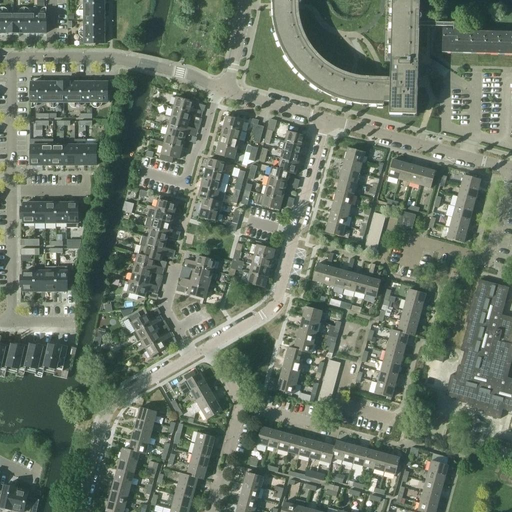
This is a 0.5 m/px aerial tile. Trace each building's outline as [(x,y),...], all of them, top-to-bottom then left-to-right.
[(104,0),(84,0),(84,22),(104,22),(104,0)] [(417,116),(418,62),(420,2),(386,1),(384,62),(390,62),(390,72),(395,72),(394,83),(389,83),(389,82),(369,81),(365,81),(361,81),(357,80),(353,79),(349,78),(345,77),(338,74),(334,72),(331,70),(328,68),(325,66),(322,63),(319,61),(316,58),(313,55),(311,51),(308,48),(306,44),(304,40),(302,36),(300,32),(299,28),(298,24),(297,20),(296,16),(295,11),(295,7),(295,2),(295,0),(271,0),(271,1),(271,5),(271,10),(272,14),(272,18),(273,23),(274,28),(275,33),(277,38),(279,43),(281,47),(283,52),(286,57),(288,60),(291,64),(293,68),(296,71),(299,74),(302,78),(306,81),(309,84),(313,87),(317,89),(321,92),(326,94),(330,96),(334,98),(339,100),(344,101),(348,102),(353,103),(358,104),(363,105),(367,105),(384,106),(384,103),(389,103),(389,115),(417,116)] [(13,14),(0,13),(0,33),(7,34),(13,34),(13,14)] [(35,14),(13,14),(13,34),(19,34),(35,34),(35,14)] [(46,14),(35,14),(35,34),(46,34),(46,14)] [(104,22),(84,22),(84,46),(95,46),(95,44),(104,44),(104,22)] [(511,33),(451,32),(451,30),(443,30),(442,36),(437,36),(436,52),(442,52),(442,53),(511,55),(511,33)] [(419,64),(419,75),(431,75),(431,64),(419,64)] [(42,103),(42,83),(31,83),(31,103),(42,103)] [(64,103),(64,83),(58,83),(42,83),(42,103),(64,103)] [(85,103),(85,83),(69,83),(64,83),(64,103),(85,103)] [(109,103),(109,92),(107,92),(107,83),(85,83),(85,103),(109,103)] [(176,98),(174,105),(173,108),(194,113),(202,115),(203,112),(193,109),(194,103),(176,98)] [(202,115),(194,113),(173,108),(171,117),(189,122),(191,117),(201,119),(202,115)] [(188,128),(189,122),(171,117),(168,126),(189,132),(197,134),(198,131),(188,128)] [(242,132),(244,122),(226,117),(223,127),(242,132)] [(254,125),(252,135),(256,136),(261,137),(264,127),(257,126),(259,121),(253,120),(252,124),(254,125)] [(267,130),(265,137),(271,138),(273,132),(275,121),(270,120),(267,130)] [(197,134),(189,132),(168,126),(166,136),(184,141),(186,135),(196,138),(197,134)] [(239,141),(242,132),(223,127),(221,136),(239,141)] [(303,147),(306,137),(287,132),(285,142),(303,147)] [(182,150),(184,141),(166,136),(164,143),(155,141),(154,145),(163,147),(163,145),(182,150)] [(237,150),(239,141),(221,136),(218,145),(237,150)] [(42,140),(31,140),(31,166),(42,166),(42,140)] [(53,140),(42,140),(42,166),(53,166),(53,146),(53,140)] [(85,141),(74,141),(74,146),(74,166),(85,166),(85,146),(85,141)] [(280,141),(277,150),(282,151),(301,156),(303,147),(285,142),(280,141)] [(163,147),(159,160),(172,164),(173,158),(179,160),(182,150),(163,145),(163,147)] [(234,160),(237,150),(218,145),(215,155),(234,160)] [(63,166),(63,146),(53,146),(53,166),(63,166)] [(74,166),(74,146),(63,146),(63,166),(74,166)] [(96,166),(96,146),(85,146),(85,166),(96,166)] [(362,164),(365,153),(348,149),(345,159),(362,164)] [(298,166),(301,156),(282,151),(280,161),(298,166)] [(359,174),(362,164),(345,159),(342,170),(359,174)] [(224,174),(226,164),(208,160),(206,169),(224,174)] [(295,176),(298,166),(280,161),(277,169),(277,170),(290,173),(290,174),(295,176)] [(399,180),(403,163),(393,161),(388,177),(399,180)] [(409,183),(414,166),(403,163),(399,180),(409,183)] [(420,186),(424,169),(414,166),(409,183),(420,186)] [(287,183),(290,174),(290,173),(277,170),(277,169),(272,168),(269,178),(287,183)] [(221,183),(224,174),(206,169),(203,178),(221,183)] [(431,189),(435,172),(424,169),(420,186),(431,189)] [(356,185),(359,174),(342,170),(340,180),(356,185)] [(478,191),(480,180),(464,176),(461,186),(478,191)] [(289,186),(298,188),(300,179),(291,177),(289,186)] [(219,192),(221,183),(203,178),(201,188),(219,193),(219,192)] [(285,192),(287,183),(269,178),(266,187),(285,192)] [(354,195),(356,185),(340,180),(337,191),(354,195)] [(475,201),(478,191),(461,186),(458,197),(475,201)] [(282,201),(285,192),(266,187),(264,196),(282,201)] [(222,203),(225,194),(219,192),(219,193),(201,188),(198,198),(203,199),(204,199),(216,202),(217,201),(222,203)] [(351,206),(354,195),(337,191),(334,201),(351,206)] [(279,211),(282,201),(264,196),(261,206),(279,211)] [(472,212),(475,201),(458,197),(455,207),(472,212)] [(220,213),(222,203),(217,201),(216,202),(204,199),(203,199),(201,208),(220,213)] [(174,215),(177,205),(158,200),(156,208),(147,205),(146,208),(174,215)] [(348,216),(351,206),(334,201),(331,212),(348,216)] [(34,224),(34,204),(23,204),(23,208),(20,208),(20,219),(23,219),(23,224),(34,224)] [(45,224),(45,204),(34,204),(34,224),(45,224)] [(56,224),(56,204),(45,204),(45,224),(56,224)] [(67,224),(67,204),(56,204),(56,224),(67,224)] [(78,204),(67,204),(67,224),(67,229),(79,229),(79,224),(81,224),(81,212),(78,212),(78,204)] [(469,223),(472,212),(455,207),(452,218),(469,223)] [(146,208),(146,210),(149,211),(147,218),(153,219),(172,224),(174,215),(146,208)] [(217,223),(220,213),(201,208),(198,218),(217,223)] [(345,227),(348,216),(331,212),(328,222),(345,227)] [(384,222),(385,217),(374,213),(372,219),(384,222)] [(411,230),(415,216),(403,213),(399,227),(411,230)] [(147,218),(144,227),(150,229),(169,234),(171,234),(179,236),(180,233),(172,231),(170,230),(172,224),(153,219),(147,218)] [(466,233),(469,223),(452,218),(450,229),(466,233)] [(382,228),(384,222),(372,219),(371,225),(382,228)] [(342,238),(345,227),(328,222),(325,233),(342,238)] [(381,234),(382,228),(371,225),(369,231),(381,234)] [(179,236),(171,234),(150,229),(148,238),(167,243),(168,237),(178,240),(179,236)] [(463,244),(466,233),(450,229),(447,239),(463,244)] [(379,240),(381,234),(369,231),(368,237),(379,240)] [(167,243),(148,238),(142,236),(139,246),(140,246),(145,247),(174,255),(175,251),(165,249),(167,243)] [(378,246),(379,240),(368,237),(366,242),(378,246)] [(81,240),(68,240),(68,249),(79,249),(81,240)] [(376,251),(378,246),(366,242),(365,248),(376,251)] [(140,246),(138,255),(143,256),(143,257),(156,260),(156,261),(158,261),(161,262),(163,256),(166,256),(173,259),(174,255),(166,253),(164,252),(145,247),(140,246)] [(272,261),(275,251),(257,246),(254,256),(272,261)] [(156,260),(143,257),(143,256),(138,255),(137,255),(135,265),(156,270),(163,272),(164,269),(154,266),(156,261),(156,260)] [(270,270),(272,261),(254,256),(252,265),(270,270)] [(197,257),(195,263),(186,260),(185,264),(213,272),(215,262),(197,257)] [(210,281),(213,272),(185,264),(184,267),(193,270),(192,276),(210,281)] [(163,272),(156,270),(135,265),(132,274),(151,279),(152,273),(162,276),(163,272)] [(267,279),(270,270),(252,265),(249,274),(267,279)] [(323,284),(327,267),(317,265),(312,281),(323,284)] [(56,292),(56,267),(45,267),(45,272),(45,292),(56,292)] [(70,283),(70,272),(67,272),(67,267),(56,267),(56,292),(67,292),(67,283),(70,283)] [(334,287),(338,270),(327,267),(323,284),(334,287)] [(344,290),(349,273),(338,270),(334,287),(344,290)] [(34,292),(34,272),(23,272),(23,276),(20,276),(20,288),(23,288),(23,292),(34,292)] [(45,272),(34,272),(34,292),(45,292),(45,272)] [(355,293),(359,276),(349,273),(344,290),(355,293)] [(149,285),(151,279),(132,274),(130,283),(158,291),(159,288),(149,285)] [(265,289),(267,279),(249,274),(247,284),(265,289)] [(208,290),(210,281),(192,276),(190,282),(181,279),(180,282),(208,290)] [(365,296),(370,279),(359,276),(355,293),(365,296)] [(376,298),(380,282),(370,279),(365,296),(376,298)] [(458,367),(456,377),(451,375),(451,376),(446,396),(460,400),(459,402),(473,406),(472,408),(486,412),(485,415),(499,419),(499,420),(500,420),(503,409),(511,411),(511,415),(511,417),(511,319),(501,316),(504,304),(507,294),(508,289),(509,289),(509,288),(508,288),(480,280),(479,281),(480,281),(477,295),(474,294),(474,295),(467,323),(469,323),(461,351),(465,352),(461,367),(458,366),(458,367)] [(205,300),(208,290),(180,282),(179,286),(188,289),(187,295),(205,300)] [(145,298),(147,292),(157,294),(158,291),(130,283),(127,293),(130,294),(138,296),(145,298)] [(423,305),(426,295),(409,290),(406,301),(423,305)] [(385,295),(384,301),(388,302),(394,303),(395,298),(389,296),(385,295)] [(420,316),(423,305),(406,301),(403,312),(420,316)] [(319,322),(322,312),(305,307),(303,318),(319,322)] [(129,319),(123,323),(130,334),(135,331),(136,333),(153,323),(161,318),(160,315),(153,319),(151,320),(148,315),(141,318),(137,312),(128,317),(129,319)] [(417,327),(420,316),(403,312),(400,322),(417,327)] [(141,341),(157,331),(154,326),(163,321),(161,318),(153,323),(136,333),(141,341)] [(316,333),(319,322),(303,318),(300,329),(316,333)] [(414,338),(417,327),(400,322),(398,332),(397,333),(408,336),(414,338)] [(313,344),(316,333),(300,329),(297,339),(313,344)] [(145,349),(162,340),(171,335),(169,332),(160,337),(157,331),(141,341),(145,349)] [(405,346),(408,336),(397,333),(398,332),(392,331),(389,342),(405,346)] [(167,349),(164,343),(173,338),(171,335),(162,340),(145,349),(151,358),(167,349)] [(310,355),(313,344),(297,339),(294,349),(294,350),(305,353),(310,355)] [(402,357),(405,346),(389,342),(386,352),(402,357)] [(6,372),(12,345),(11,347),(5,345),(4,348),(0,346),(0,369),(0,370),(1,368),(6,370),(5,372),(6,372)] [(25,372),(31,345),(30,345),(30,347),(23,345),(23,348),(12,345),(6,372),(7,370),(16,372),(17,369),(19,370),(19,368),(25,370),(24,372),(25,372)] [(43,372),(49,345),(49,347),(42,345),(41,347),(31,345),(25,372),(25,370),(35,372),(36,369),(38,370),(38,368),(43,370),(43,372)] [(62,372),(68,347),(61,345),(60,347),(49,345),(43,372),(44,372),(44,370),(54,372),(54,369),(56,369),(57,368),(62,370),(62,372)] [(302,364),(305,353),(294,350),(294,349),(288,348),(285,359),(302,364)] [(400,367),(402,357),(386,352),(383,363),(400,367)] [(442,363),(444,356),(435,354),(433,360),(442,363)] [(299,374),(302,364),(285,359),(282,370),(299,374)] [(338,370),(340,364),(329,361),(327,367),(338,370)] [(397,378),(400,367),(383,363),(380,373),(397,378)] [(337,376),(338,370),(327,367),(325,373),(337,376)] [(296,385),(299,374),(282,370),(280,380),(296,385)] [(205,383),(200,373),(185,382),(190,392),(205,383)] [(335,382),(337,376),(325,373),(324,378),(335,382)] [(394,388),(397,378),(380,373),(377,384),(394,388)] [(334,387),(335,382),(324,378),(322,384),(334,387)] [(293,395),(296,385),(280,380),(277,391),(293,395)] [(211,393),(205,383),(190,392),(196,401),(211,393)] [(332,393),(334,387),(322,384),(321,390),(332,393)] [(391,399),(394,388),(377,384),(374,394),(391,399)] [(331,399),(332,393),(321,390),(319,396),(331,399)] [(216,402),(211,393),(196,401),(201,411),(216,402)] [(329,405),(331,399),(319,396),(318,402),(329,405)] [(222,412),(216,402),(201,411),(207,421),(222,412)] [(154,423),(157,412),(140,408),(137,419),(154,423)] [(151,434),(154,423),(137,419),(134,429),(151,434)] [(267,447),(272,430),(261,427),(256,444),(267,447)] [(148,445),(151,434),(134,429),(131,440),(148,445)] [(278,450),(282,433),(272,430),(267,447),(278,450)] [(212,449),(215,438),(198,433),(195,444),(212,449)] [(288,453),(293,436),(282,433),(278,450),(288,453)] [(299,456),(304,439),(293,436),(288,453),(299,456)] [(511,450),(511,441),(496,437),(494,444),(503,447),(503,448),(511,450)] [(309,459),(314,442),(304,439),(299,456),(309,459)] [(145,455),(148,445),(131,440),(129,450),(128,451),(140,454),(145,455)] [(342,461),(347,444),(336,441),(334,447),(335,447),(332,459),(342,461)] [(320,462),(325,444),(314,442),(309,459),(320,462)] [(209,459),(212,449),(195,444),(192,455),(209,459)] [(335,447),(334,447),(325,444),(320,462),(331,464),(332,459),(335,447)] [(353,464),(357,447),(347,444),(342,461),(353,464)] [(363,467),(368,450),(357,447),(353,464),(363,467)] [(137,464),(140,454),(128,451),(129,450),(123,448),(120,459),(137,464)] [(374,470),(379,453),(368,450),(363,467),(374,470)] [(385,473),(389,456),(379,453),(374,470),(385,473)] [(206,470),(209,459),(192,455),(189,465),(206,470)] [(395,476),(400,459),(389,456),(385,473),(395,476)] [(134,474),(137,464),(120,459),(117,470),(134,474)] [(445,476),(448,466),(431,461),(428,472),(445,476)] [(203,481),(206,470),(189,465),(187,475),(186,476),(198,479),(203,481)] [(131,485),(134,474),(117,470),(114,480),(131,485)] [(442,487),(445,476),(428,472),(425,483),(442,487)] [(195,489),(198,479),(186,476),(187,475),(181,473),(178,484),(195,489)] [(261,488),(264,477),(247,473),(244,483),(261,488)] [(128,495),(131,485),(114,480),(111,491),(128,495)] [(258,499),(261,488),(244,483),(241,494),(258,499)] [(439,498),(442,487),(425,483),(422,493),(439,498)] [(192,499),(195,489),(178,484),(175,495),(192,499)] [(11,511),(16,489),(4,486),(2,495),(0,494),(0,507),(11,510),(10,511),(11,511)] [(30,511),(33,502),(27,500),(29,492),(16,489),(11,511),(30,511)] [(126,506),(128,495),(111,491),(108,501),(126,506)] [(437,509),(439,498),(422,493),(419,504),(437,509)] [(255,509),(258,499),(241,494),(238,505),(255,509)] [(189,510),(192,499),(175,495),(172,505),(189,510)] [(123,511),(126,506),(108,501),(105,511),(123,511)] [(292,511),(295,506),(284,503),(281,511),(292,511)]
